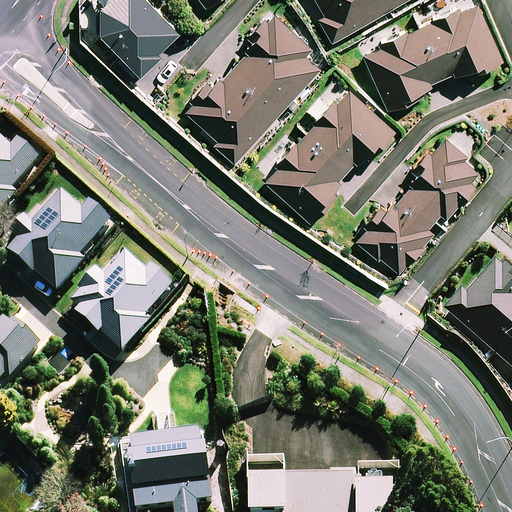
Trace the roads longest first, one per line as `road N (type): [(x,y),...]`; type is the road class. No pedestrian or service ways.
road 1 (tertiary): [(381,337),(220,236),(0,38)]
road 2 (tertiary): [(508,511),(474,423),(438,379),(381,337)]
road 3 (residential): [(350,212),(433,118),(511,88)]
road 4 (residential): [(511,174),(381,337)]
